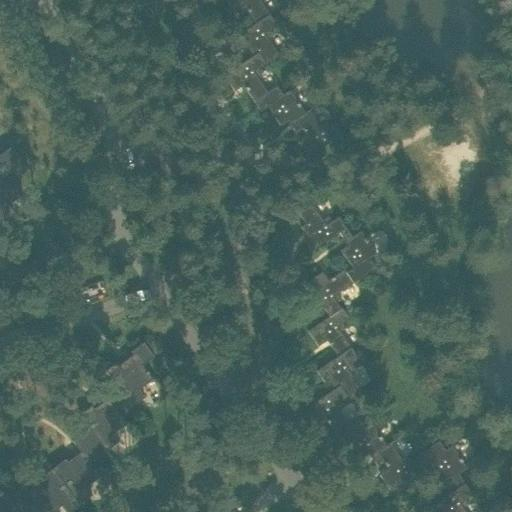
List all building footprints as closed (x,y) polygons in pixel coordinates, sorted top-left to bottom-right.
[(245,9),(255,24),(269,15),(258,0),(226,0),(236,14),(245,9)] [(242,50),(246,47),(249,45),(264,67),(278,57),(264,36),(277,27),(269,15),(255,24),(234,39),(242,50)] [(243,86),(254,102),(267,94),(253,74),(264,67),(249,45),(246,47),(252,57),(224,76),(234,92),(243,86)] [(296,135),(302,130),(295,121),(304,114),(289,92),(282,97),(276,87),(267,94),(254,102),(261,113),(267,108),(279,126),(287,121),(296,135)] [(295,121),(302,130),(306,137),(297,142),(308,158),(342,135),(334,124),(322,133),(308,112),(304,114),(295,121)] [(0,229),(4,226),(2,224),(15,214),(9,206),(23,196),(13,182),(28,170),(11,147),(0,156),(0,166),(3,171),(0,173),(0,229)] [(311,252),(339,233),(345,230),(337,219),(325,227),(311,205),(298,214),(305,225),(300,228),(307,238),(303,241),(311,252)] [(344,270),(337,275),(347,289),(376,270),(370,261),(376,257),(360,232),(351,239),(345,230),(339,233),(347,246),(340,251),(352,269),(346,273),(344,270)] [(306,283),(329,317),(339,310),(332,299),(347,289),(337,275),(328,281),(322,273),(306,283)] [(327,341),(337,357),(351,348),(338,329),(347,322),(339,310),(329,317),(307,332),(318,347),(327,341)] [(115,385),(117,388),(128,402),(132,408),(144,398),(138,391),(152,380),(142,367),(154,358),(143,343),(131,352),(135,358),(121,368),(117,362),(105,372),(115,385)] [(328,380),(334,390),(342,402),(360,390),(345,369),(359,360),(351,348),(337,357),(316,371),(324,383),(328,380)] [(79,416),(86,426),(103,449),(106,452),(118,443),(112,435),(126,425),(116,411),(128,402),(117,388),(105,397),(109,403),(95,413),(91,407),(79,416)] [(324,419),(335,435),(348,427),(335,407),(342,402),(334,390),(305,409),(316,425),(324,419)] [(377,468),(383,464),(377,453),(385,448),(370,425),(364,430),(358,421),(348,427),(335,435),(342,446),(349,441),(361,459),(368,454),(377,468)] [(63,457),(50,466),(79,505),(84,501),(82,499),(89,493),(84,485),(97,475),(87,461),(103,449),(86,426),(70,439),(80,452),(67,462),(63,457)] [(449,476),(457,489),(465,484),(459,475),(466,471),(451,447),(444,451),(438,443),(415,458),(422,469),(430,464),(442,481),(449,476)] [(390,491),(422,469),(415,458),(403,466),(389,445),(385,448),(377,453),(383,464),(388,470),(379,476),(390,491)] [(18,477),(2,489),(19,511),(35,500),(43,511),(47,511),(59,504),(65,511),(72,506),(74,508),(79,505),(50,466),(38,475),(42,481),(29,491),(18,477)] [(465,484),(457,489),(430,508),(432,511),(464,511),(460,505),(473,496),(465,484)] [(0,511),(18,511),(19,511),(2,489),(0,486),(0,511)]
